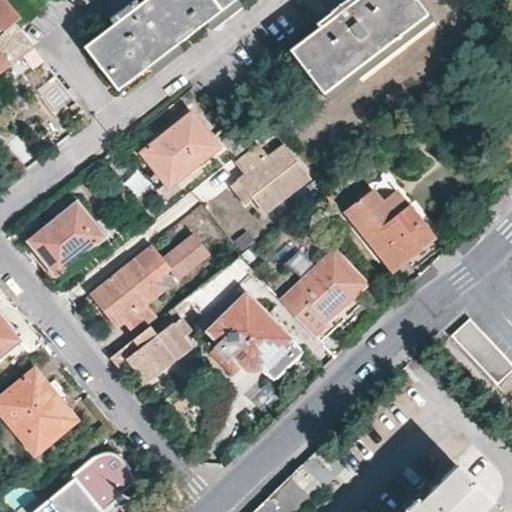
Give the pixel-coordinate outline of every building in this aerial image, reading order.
[(0,0),(0,26),(4,31),(14,24),(21,19),(5,0),(0,0)] [(234,0),(144,0),(138,6),(134,1),(125,8),(128,12),(84,47),(117,90),(188,36),(234,0)] [(345,1),(331,12),(334,17),(288,51),(321,92),(374,52),(425,13),(415,0),(355,0),(349,5),(345,1)] [(0,72),(33,48),(14,24),(4,31),(0,34),(0,72)] [(169,187),(219,146),(191,111),(140,151),(169,187)] [(238,142),(223,125),(214,133),(228,150),(238,142)] [(244,149),(238,142),(228,150),(234,157),(244,149)] [(259,192),(253,198),(265,213),(309,178),(282,144),(268,156),(259,144),(236,162),(244,173),(259,192)] [(385,195),(396,182),(385,172),(374,185),(385,195)] [(259,192),(244,173),(228,186),(244,205),(253,198),(259,192)] [(323,188),(315,179),(296,193),(304,203),(308,200),(323,188)] [(382,199),(373,187),(345,209),(392,269),(432,237),(394,190),(382,199)] [(338,207),(325,191),(313,199),(327,216),(338,207)] [(104,237),(76,201),(27,239),(56,276),(104,237)] [(254,240),(246,231),(233,241),(240,250),(254,240)] [(152,282),(159,276),(170,268),(180,278),(211,254),(196,234),(164,260),(152,246),(90,294),(103,310),(110,305),(123,322),(132,333),(154,315),(146,303),(160,292),(152,282)] [(280,302),(318,342),(330,330),(325,322),(326,320),(364,282),(333,250),(279,301),(280,302)] [(252,271),(238,255),(185,297),(204,318),(252,271)] [(168,286),(159,276),(152,282),(160,292),(168,286)] [(290,338),(245,291),(206,328),(218,341),(209,350),(221,361),(230,353),(240,365),(244,370),(252,373),(254,372),(260,367),(271,379),(301,351),(289,339),(290,338)] [(117,327),(123,322),(110,305),(103,310),(117,327)] [(181,317),(173,306),(167,311),(175,321),(181,317)] [(0,354),(18,339),(0,317),(0,354)] [(157,336),(149,325),(109,356),(122,372),(132,365),(146,381),(189,348),(181,339),(192,331),(181,317),(175,321),(157,336)] [(511,362),(471,318),(451,336),(497,385),(511,371),(511,362)] [(230,373),(240,365),(230,353),(221,361),(230,373)] [(74,419),(34,369),(0,397),(0,411),(33,453),(74,419)] [(99,511),(118,495),(124,497),(125,498),(129,497),(131,496),(134,493),(135,490),(135,484),(135,478),(133,473),(130,467),(129,467),(128,466),(127,464),(126,463),(119,456),(110,452),(100,453),(90,458),(65,479),(70,485),(36,511),(99,511)] [(461,511),(484,490),(449,455),(425,480),(427,484),(417,496),(414,495),(409,490),(399,500),(405,506),(399,511),(377,511),(371,505),(363,511),(461,511)] [(20,497),(13,487),(1,495),(8,506),(20,497)]
